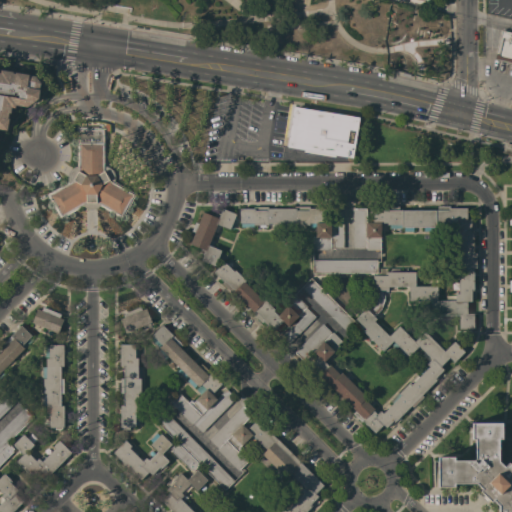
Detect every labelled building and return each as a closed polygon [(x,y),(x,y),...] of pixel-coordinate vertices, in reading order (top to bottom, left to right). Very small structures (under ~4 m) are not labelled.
[(511,32),(511,62),(495,58),(501,30),(511,32)] [(0,73),(1,70),(13,71),(13,73),(33,76),(37,74),(38,75),(40,76),(42,77),(42,79),(42,80),(43,82),(40,83),(38,98),(27,107),(16,105),(15,108),(12,107),(10,113),(9,112),(8,118),(9,118),(7,130),(0,128),(0,73)] [(359,117),(352,158),(335,155),(334,157),(303,152),(304,150),(286,147),(293,106),(359,117)] [(106,166),(110,169),(113,172),(114,173),(114,175),(114,177),(114,181),(135,194),(121,218),(99,206),(97,207),(95,208),(93,209),(90,209),(87,209),(85,208),(82,206),(60,218),(46,194),(67,181),(67,179),(67,176),(67,174),(68,172),(70,169),(72,167),(76,166),(76,128),(78,128),(78,126),(97,126),(97,128),(104,128),(105,166),(106,166)] [(330,248),(330,250),(312,250),(312,237),(315,237),(315,223),(308,223),(308,224),(293,225),(293,223),(268,223),(268,225),(253,225),(253,227),(241,227),(241,223),(239,223),(239,208),(254,208),(254,206),(267,206),(267,208),(295,208),(295,206),(308,206),(308,208),(323,208),(323,222),(330,222),(330,209),(343,209),(343,248),(330,248)] [(434,378),(436,380),(421,395),(423,397),(412,407),(410,405),(396,420),(394,419),(386,427),(383,425),(374,433),(362,421),(361,422),(352,414),(355,411),(345,401),(344,401),(342,401),(341,401),(339,399),(338,398),(337,396),(337,395),(338,394),(309,366),(316,359),(315,357),(315,355),(316,354),(313,351),(303,361),(294,352),(322,324),(331,333),(332,332),(343,342),(323,361),(328,366),(330,364),(339,374),(342,372),(356,387),(359,384),(366,392),(364,394),(366,397),(364,399),(374,408),(375,407),(382,413),(400,395),(398,393),(409,382),(411,384),(428,366),(426,364),(428,362),(421,355),(424,352),(418,346),(408,356),(392,341),(382,351),(362,331),(365,328),(355,318),(371,303),(372,298),(373,290),(372,290),(372,275),(386,275),(386,272),(389,272),(389,268),(399,268),(399,271),(415,272),(415,286),(437,286),(436,300),(445,300),(445,295),(455,296),(455,293),(458,293),(459,260),(454,260),(455,242),(458,242),(458,227),(456,227),(456,223),(435,222),(435,227),(413,227),(413,231),(403,231),(403,227),(401,227),(401,228),(389,228),(389,224),(387,224),(387,222),(380,222),(380,250),(366,250),(366,249),(352,248),(353,209),(366,209),(366,221),(372,222),(372,208),(387,208),(387,206),(398,206),(398,209),(437,209),(437,206),(447,206),(447,208),(466,208),(466,219),(471,219),(470,232),(473,232),(473,253),(476,253),(475,268),(473,268),(473,289),(471,289),(471,301),(467,301),(466,314),(473,314),(473,329),(458,329),(458,315),(430,315),(431,301),(408,301),(408,287),(388,286),(388,290),(384,290),(384,300),(380,309),(373,316),(376,319),(373,321),(388,336),(398,326),(414,341),(424,331),(444,351),(454,341),(464,352),(453,362),(449,357),(440,366),(443,370),(434,378)] [(194,232),(191,231),(195,222),(198,224),(203,212),(218,218),(222,208),(235,214),(234,217),(238,219),(233,229),(230,228),(229,229),(220,225),(217,232),(214,231),(210,238),(214,240),(212,247),(221,250),(214,266),(201,260),(205,250),(189,244),(194,232)] [(312,260),(377,259),(377,273),(312,273),(312,260)] [(278,335),(288,326),(285,323),(284,324),(281,324),(280,323),(272,331),(263,321),(261,323),(251,312),(252,311),(233,291),(231,293),(221,283),(223,281),(213,272),(224,261),(233,271),(235,270),(245,280),(244,281),(262,300),(264,299),(275,310),(273,311),(277,315),(296,296),(307,306),(306,307),(315,317),(287,345),(278,335)] [(311,277),(356,323),(347,332),(301,287),(311,277)] [(41,310),(43,307),(60,314),(59,317),(63,319),(57,333),(31,322),(37,308),(41,310)] [(124,318),(122,314),(140,307),(141,310),(146,309),(151,322),(149,323),(151,326),(141,330),(140,327),(137,328),(139,331),(128,335),(127,332),(125,333),(119,319),(124,318)] [(192,423),(191,424),(170,403),(179,394),(188,402),(190,400),(193,402),(196,399),(195,399),(200,394),(195,389),(198,387),(196,385),(194,387),(187,380),(189,378),(187,376),(185,379),(177,371),(179,369),(168,357),(165,359),(158,352),(160,349),(150,339),(153,337),(151,335),(162,324),(182,345),(179,347),(198,366),(201,364),(221,384),(211,394),(216,399),(226,389),(235,398),(201,432),(192,423)] [(0,351),(2,349),(0,346),(21,325),(31,336),(30,337),(33,340),(0,373),(0,398),(4,394),(13,404),(0,417),(0,351)] [(49,414),(46,414),(46,405),(42,405),(42,395),(46,395),(46,394),(43,394),(43,378),(46,378),(46,377),(42,378),(42,367),(46,366),(46,358),(49,358),(49,357),(45,357),(45,346),(48,346),(48,345),(63,344),(63,366),(60,367),(60,379),(63,379),(63,394),(60,394),(60,406),(63,406),(63,427),(62,427),(62,429),(55,430),(55,427),(49,427),(49,414)] [(120,405),(123,405),(123,393),(120,393),(120,378),(123,378),(123,366),(120,366),(120,344),(135,344),(135,346),(138,346),(138,357),(135,357),(135,358),(137,358),(137,367),(141,367),(141,377),(137,377),(137,378),(140,378),(140,393),(137,393),(138,414),(134,414),(134,415),(139,415),(139,425),(135,425),(135,427),(129,427),(129,429),(122,429),(122,427),(120,427),(120,405)] [(169,493),(166,490),(175,481),(173,479),(180,473),(187,479),(196,470),(207,480),(196,491),(192,486),(184,494),(181,492),(181,493),(183,495),(180,498),(193,511),(281,511),(283,510),(285,511),(303,494),(300,491),(304,487),(291,474),(286,479),(261,454),(266,449),(256,440),(254,442),(249,437),(238,448),(240,450),(238,452),(247,461),(238,471),(217,450),(218,449),(208,439),(242,406),(251,414),(241,424),(247,429),(257,419),(276,439),(277,438),(301,463),(301,464),(323,485),(315,494),(318,496),(309,505),(310,507),(305,511),(172,511),(161,501),(169,493)] [(0,430),(23,407),(33,417),(8,443),(14,449),(12,451),(13,452),(0,465),(0,430)] [(224,490),(199,465),(193,471),(191,469),(190,470),(171,451),(172,450),(170,448),(176,442),(150,416),(160,407),(234,480),(224,490)] [(437,457),(454,457),(454,460),(473,460),(475,458),(475,439),(471,439),(471,423),(501,423),(501,439),(498,439),(498,461),(504,466),(508,462),(511,467),(511,511),(498,511),(498,505),(493,500),(490,502),(479,491),(481,489),(476,483),(454,484),(454,487),(438,487),(437,457)] [(43,480),(35,472),(33,475),(24,466),(22,468),(15,462),(22,455),(12,445),(23,434),(33,445),(26,452),(35,461),(38,458),(39,459),(43,455),(45,458),(47,456),(44,453),(51,446),(54,449),(55,448),(52,446),(59,440),(71,453),(43,480)] [(131,446),(129,448),(129,449),(132,446),(139,453),(137,456),(142,461),(145,458),(148,460),(157,451),(150,445),(160,434),(171,444),(161,454),(168,461),(162,468),(160,466),(151,475),(148,472),(140,480),(112,453),(125,440),(131,446)] [(0,511),(0,503),(4,499),(0,496),(3,493),(0,490),(0,477),(4,473),(10,480),(9,482),(17,490),(14,493),(23,502),(12,511),(0,511)]
